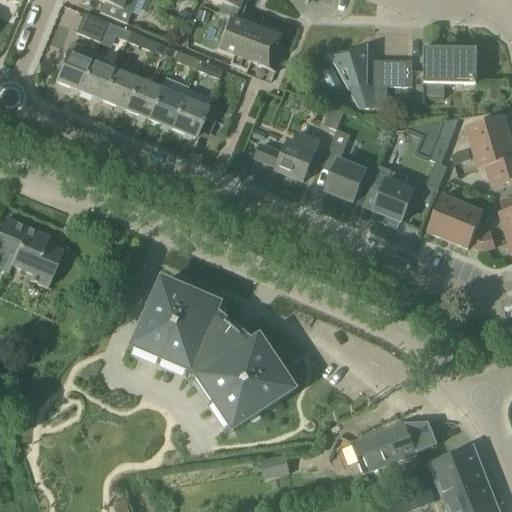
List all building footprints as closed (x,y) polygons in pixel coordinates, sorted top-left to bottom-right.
[(95,0),(104,3),(99,14),(126,25),(136,0),(95,0)] [(242,15),(247,0),(203,0),(204,0),(220,7),(217,16),(228,20),(231,11),(242,15)] [(206,24),(209,14),(199,11),(196,21),(206,24)] [(276,76),(285,51),(276,47),(281,34),(241,19),(242,15),(231,11),(228,20),(215,53),(233,59),(230,66),(246,73),(249,66),(276,76)] [(83,15),(76,35),(99,44),(106,25),(83,15)] [(104,34),(127,44),(131,35),(108,25),(104,34)] [(127,44),(150,53),(153,44),(131,35),(127,44)] [(96,54),(72,44),(56,84),(79,94),(92,63),(96,54)] [(150,53),(172,63),(176,53),(153,44),(150,53)] [(476,86),(476,51),(439,51),(439,46),(425,46),(425,76),(412,76),(412,98),(425,98),(425,102),(445,102),(445,86),(476,86)] [(374,111),(387,111),(387,90),(412,90),(412,64),(370,64),(371,50),(368,50),(332,59),(349,90),(360,110),(372,110),(374,111)] [(172,63),(195,72),(199,63),(176,53),(172,63)] [(102,103),(115,73),(92,63),(79,94),(102,103)] [(195,72),(219,82),(223,72),(199,63),(195,72)] [(125,113),(138,82),(115,73),(102,103),(125,113)] [(148,122),(161,91),(138,82),(125,113),(148,122)] [(171,131),(183,101),(161,91),(148,122),(171,131)] [(500,101),(498,91),(484,93),(486,103),(500,101)] [(171,131),(195,141),(211,101),(187,92),(183,101),(171,131)] [(510,140),(504,119),(466,131),(472,151),(510,140)] [(266,136),(256,132),(253,139),(263,143),(266,136)] [(353,206),(366,173),(339,163),(350,138),(337,133),(323,169),(335,173),(326,195),(353,206)] [(319,144),(297,135),(293,144),(290,143),(284,158),(279,170),(277,174),(303,185),(319,144)] [(446,152),(449,145),(439,140),(436,148),(446,152)] [(478,172),(511,161),(511,145),(510,140),(472,151),(478,172)] [(443,159),(446,152),(436,148),(433,155),(443,159)] [(440,167),(443,159),(433,155),(430,162),(436,165),(440,167)] [(511,161),(478,172),(478,173),(486,170),(492,191),(511,185),(511,161)] [(443,177),(446,170),(440,167),(436,165),(433,172),(443,177)] [(369,193),(381,199),(375,214),(386,219),(384,224),(398,230),(400,224),(401,225),(414,193),(404,189),(408,180),(379,168),(369,193)] [(440,184),(443,177),(433,172),(430,180),(440,184)] [(437,192),(440,184),(430,180),(427,187),(437,192)] [(448,244),(463,207),(443,199),(428,235),(448,244)] [(511,235),(511,199),(499,203),(503,215),(499,216),(506,237),(511,235)] [(483,236),(476,233),(483,215),(463,207),(448,244),(468,252),(469,250),(482,255),(495,251),(491,234),(483,236)] [(46,247),(49,240),(5,221),(0,231),(0,271),(9,275),(11,270),(31,278),(29,283),(47,290),(62,254),(46,247)] [(234,433),(294,392),(255,334),(245,341),(241,339),(242,338),(226,325),(226,326),(222,323),(227,311),(163,284),(134,351),(136,351),(137,350),(193,374),(194,371),(203,378),(201,380),(235,430),(233,431),(234,433)] [(363,478),(438,448),(429,425),(406,426),(351,448),(363,478)] [(448,504),(492,486),(478,450),(434,467),(448,504)] [(266,482),(290,478),(285,457),(262,462),(266,482)] [(412,511),(415,511),(439,503),(432,485),(404,496),(412,511)] [(451,511),(502,511),(492,486),(448,504),(451,511)] [(415,511),(412,511),(404,496),(379,506),(381,511),(417,511),(439,504),(439,503),(415,511)]
